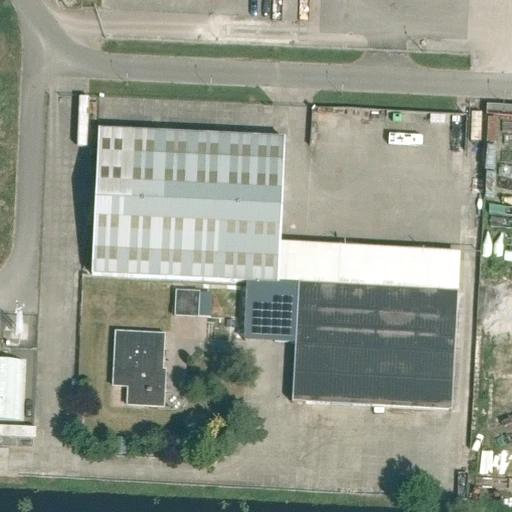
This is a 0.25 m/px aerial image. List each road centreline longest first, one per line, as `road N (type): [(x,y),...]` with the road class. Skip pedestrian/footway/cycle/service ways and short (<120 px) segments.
road 1 (unclassified): [(511,84),(66,62)]
road 2 (unclassified): [(66,62),(36,74),(26,263),(0,291)]
road 3 (unknown): [(0,451),(240,461)]
